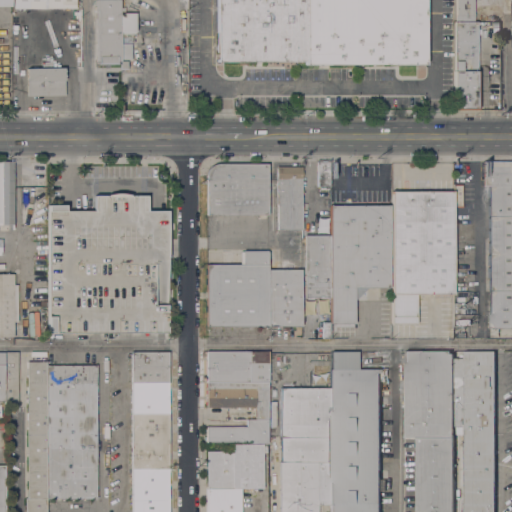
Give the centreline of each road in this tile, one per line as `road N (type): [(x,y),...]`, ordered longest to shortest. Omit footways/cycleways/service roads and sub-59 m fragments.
road 1 (tertiary): [(187,511),(186,136)]
road 2 (secondary): [(511,134),(242,136)]
road 3 (secondary): [(186,136),(0,136)]
